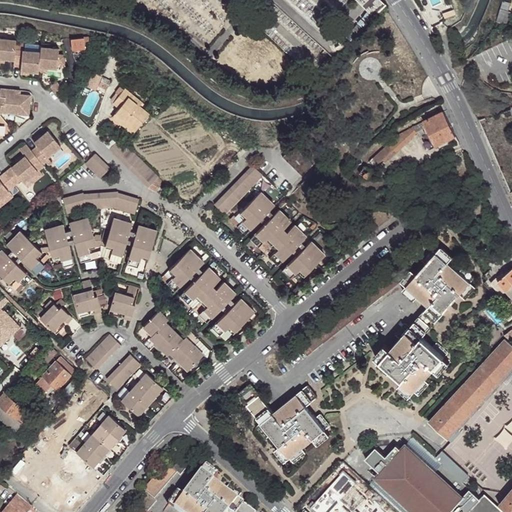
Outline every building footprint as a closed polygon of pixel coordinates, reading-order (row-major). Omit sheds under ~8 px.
[(375,15),(384,7),(377,0),(371,0),(365,6),(375,15)] [(510,4),(502,1),(501,5),(500,9),(496,21),(506,24),(510,12),(508,11),(510,4)] [(0,58),(5,59),(14,60),(15,50),(16,39),(0,37),(0,58)] [(84,37),(71,39),(72,50),(85,48),(84,37)] [(44,44),(41,44),(41,53),(39,66),(47,67),(57,68),(57,63),(64,64),(65,58),(63,58),(64,55),(58,54),(59,48),(49,48),(43,47),(44,44)] [(14,60),(14,66),(21,67),(21,70),(29,71),(39,72),(39,66),(41,53),(15,50),(14,60)] [(103,77),(101,81),(108,85),(110,80),(103,77)] [(66,92),(56,80),(50,86),(59,98),(66,92)] [(101,81),(100,81),(99,85),(107,89),(109,85),(108,85),(101,81)] [(0,96),(0,104),(1,104),(0,112),(15,113),(15,121),(22,122),(29,116),(29,115),(31,96),(30,95),(21,94),(15,94),(16,90),(1,88),(0,96)] [(131,93),(125,88),(113,103),(119,108),(115,112),(136,130),(150,113),(140,105),(129,97),(131,93)] [(129,97),(140,105),(143,102),(131,93),(129,97)] [(417,131),(420,136),(423,135),(429,132),(435,146),(456,136),(444,111),(413,126),(417,131)] [(134,133),(136,130),(115,112),(112,117),(121,124),(122,124),(134,133)] [(372,170),(417,131),(413,126),(397,134),(364,165),(372,170)] [(37,146),(32,150),(43,164),(49,159),(47,157),(61,146),(48,130),(41,136),(34,142),(37,146)] [(429,149),(435,146),(429,132),(423,135),(429,149)] [(162,180),(119,138),(109,148),(148,187),(147,188),(156,193),(162,180)] [(23,153),(25,156),(18,161),(4,172),(15,185),(22,179),(24,182),(39,170),(44,166),(43,164),(32,150),(26,144),(19,149),(23,153)] [(312,167),(292,147),(282,157),(302,176),(312,167)] [(85,163),(100,178),(110,168),(95,153),(85,163)] [(49,159),(43,164),(44,166),(46,167),(52,162),(49,159)] [(214,204),(225,214),(263,175),(253,165),(214,204)] [(359,172),(367,178),(372,170),(364,165),(359,172)] [(39,170),(24,182),(28,187),(43,175),(39,170)] [(0,198),(9,191),(9,190),(15,185),(4,172),(0,176),(0,198)] [(9,191),(0,198),(0,207),(13,196),(9,191)] [(118,192),(118,191),(84,194),(87,207),(87,208),(87,209),(116,207),(118,192)] [(230,219),(246,234),(260,220),(263,217),(267,213),(269,210),(275,205),(261,191),(235,217),(233,215),(230,219)] [(63,198),(67,213),(87,207),(84,194),(84,193),(84,192),(63,198)] [(139,198),(118,192),(116,207),(116,208),(135,214),(139,198)] [(272,244),(277,249),(269,257),(277,265),(292,251),(295,248),(298,244),(301,241),(307,236),(294,224),(287,232),(284,229),(291,221),(279,209),(274,214),(271,217),(267,221),(264,224),(250,239),(259,247),(266,239),(272,244)] [(75,242),(81,262),(92,259),(90,253),(89,248),(96,246),(94,236),(88,217),(69,222),(71,229),(73,233),(74,238),(75,242)] [(112,248),(109,259),(121,262),(126,243),(128,239),(129,234),(130,230),(132,223),(113,217),(106,241),(105,246),(112,248)] [(44,229),(49,246),(51,250),(53,258),(60,256),(63,266),(74,263),(69,244),(68,240),(67,235),(65,231),(64,223),(44,229)] [(138,267),(141,257),(149,259),(157,230),(138,224),(136,231),(135,235),(133,241),(132,244),(126,264),(138,267)] [(39,248),(21,230),(7,244),(13,249),(15,252),(19,256),(22,259),(37,273),(45,265),(37,256),(42,251),(39,248)] [(314,237),(318,241),(324,234),(320,231),(314,237)] [(264,252),(272,244),(266,239),(259,247),(264,252)] [(299,269),(304,275),(325,254),(311,240),(306,246),(303,248),(299,252),(296,255),(282,270),(290,278),(299,269)] [(105,246),(106,241),(101,241),(101,246),(101,249),(101,256),(109,259),(112,248),(105,246)] [(417,274),(412,270),(401,281),(407,286),(418,296),(429,306),(424,311),(420,316),(431,326),(436,321),(461,294),(466,298),(476,286),(471,282),(459,272),(448,262),(453,257),(441,247),(437,252),(426,263),(417,274)] [(0,250),(0,273),(18,292),(32,277),(18,263),(15,260),(11,256),(8,254),(3,248),(0,250)] [(170,279),(166,283),(175,291),(189,276),(192,274),(196,270),(199,267),(204,262),(190,248),(169,269),(174,275),(170,279)] [(437,252),(432,248),(422,260),(426,263),(437,252)] [(101,249),(90,253),(92,259),(101,256),(101,249)] [(179,296),(188,304),(196,296),(206,306),(198,314),(207,322),(221,307),(224,305),(228,301),(231,298),(236,293),(224,281),(216,289),(213,286),(220,278),(208,266),(203,271),(200,274),(196,278),(194,281),(179,296)] [(463,267),(459,272),(471,282),(475,278),(463,267)] [(401,281),(392,269),(298,344),(307,356),(401,281)] [(507,289),(511,284),(511,269),(505,276),(503,273),(491,283),(487,279),(484,283),(491,290),(498,297),(501,294),(507,289)] [(165,274),(161,277),(166,283),(170,279),(165,274)] [(73,295),(79,316),(91,313),(90,308),(93,308),(94,312),(102,311),(97,295),(95,296),(93,291),(91,280),(82,282),(85,292),(73,295)] [(414,301),(418,296),(407,286),(403,290),(414,301)] [(115,291),(108,313),(121,316),(122,312),(125,313),(124,317),(131,320),(135,304),(133,303),(136,292),(127,290),(126,294),(115,291)] [(211,327),(220,335),(228,327),(234,332),(255,311),(241,297),(235,302),(232,305),(229,309),(226,312),(211,327)] [(19,318),(22,315),(2,298),(0,300),(7,307),(19,318)] [(65,302),(61,298),(55,304),(59,308),(61,306),(65,302)] [(45,306),(48,309),(40,318),(56,333),(65,325),(61,321),(64,319),(68,323),(73,317),(61,306),(59,308),(55,304),(51,300),(45,306)] [(159,310),(146,323),(143,326),(152,335),(166,321),(168,319),(159,310)] [(431,326),(420,316),(410,327),(400,338),(390,349),(385,345),(375,356),(380,361),(392,371),(403,381),(398,386),(410,396),(414,391),(425,379),(434,368),(439,373),(450,361),(445,357),(433,346),(422,337),(431,326)] [(166,321),(152,335),(149,337),(159,346),(175,330),(166,321)] [(396,334),(400,338),(410,327),(406,323),(396,334)] [(225,340),(234,332),(228,327),(220,335),(225,340)] [(183,338),(175,330),(159,346),(168,355),(170,352),(183,338)] [(505,334),(503,335),(507,339),(511,334),(511,330),(505,334)] [(190,331),(186,336),(195,345),(199,340),(190,331)] [(120,344),(110,334),(86,358),(96,368),(120,344)] [(183,338),(170,352),(179,361),(195,345),(186,336),(183,338)] [(511,343),(506,339),(495,350),(430,421),(448,437),(452,441),(459,434),(455,430),(511,367),(511,343)] [(199,340),(195,345),(204,354),(207,357),(208,356),(208,355),(209,353),(209,352),(210,351),(199,340)] [(437,342),(433,346),(445,357),(449,352),(437,342)] [(50,345),(41,355),(48,362),(57,352),(50,345)] [(195,345),(179,361),(188,370),(204,354),(195,345)] [(141,364),(131,354),(106,379),(117,389),(130,374),(139,366),(141,364)] [(58,389),(74,370),(59,357),(42,375),(43,376),(36,384),(45,392),(52,384),(58,389)] [(388,376),(392,371),(380,361),(376,365),(388,376)] [(85,380),(87,378),(79,371),(77,373),(85,380)] [(163,387),(146,372),(138,381),(155,396),(163,387)] [(429,383),(425,379),(414,391),(419,395),(429,383)] [(155,396),(138,381),(129,390),(147,406),(155,396)] [(250,383),(238,393),(248,405),(261,422),(271,434),(280,446),(275,450),(285,462),(290,458),(302,448),(314,439),(318,444),(330,434),(326,429),(316,417),(307,405),(317,397),(308,385),(273,412),(250,383)] [(147,406),(129,390),(121,400),(138,415),(147,406)] [(0,417),(16,430),(22,423),(31,430),(39,420),(24,407),(24,408),(5,392),(0,398),(0,417)] [(79,402),(74,399),(50,430),(63,440),(64,440),(66,437),(65,436),(62,433),(76,415),(77,414),(72,410),(79,402)] [(320,413),(316,417),(326,429),(330,425),(320,413)] [(126,429),(109,414),(101,423),(118,439),(126,429)] [(76,415),(62,433),(65,436),(79,418),(76,415)] [(266,438),(271,434),(261,422),(257,426),(266,438)] [(118,439),(101,423),(92,433),(110,448),(118,439)] [(50,430),(49,429),(30,450),(43,462),(63,440),(50,430)] [(110,448),(92,433),(84,442),(101,457),(110,448)] [(101,457),(84,442),(76,452),(93,467),(101,457)] [(467,511),(479,499),(480,499),(473,493),(469,489),(462,483),(442,464),(435,472),(404,445),(400,450),(395,445),(385,457),(375,448),(364,460),(377,471),(379,473),(375,478),(412,511),(467,511)] [(306,452),(302,448),(290,458),(294,462),(306,452)] [(462,483),(468,477),(440,450),(434,456),(436,458),(462,483)] [(349,475),(353,471),(343,462),(343,461),(332,473),(336,477),(342,470),(349,475)] [(186,469),(178,462),(174,467),(172,469),(177,473),(179,474),(180,476),(186,469)] [(172,469),(166,463),(143,490),(146,492),(136,503),(141,507),(137,511),(147,511),(157,501),(154,499),(177,473),(172,469)] [(177,492),(168,505),(178,511),(228,511),(254,511),(237,499),(225,490),(213,481),(217,476),(205,466),(201,472),(183,496),(177,492)] [(336,477),(332,473),(326,479),(330,483),(336,477)] [(330,483),(326,479),(302,505),(310,511),(326,511),(330,508),(334,511),(337,511),(342,507),(336,502),(343,495),(330,483)] [(241,494),(229,485),(225,490),(237,499),(241,494)] [(480,499),(479,499),(494,511),(493,511),(505,511),(479,488),(473,493),(480,499)] [(511,511),(511,489),(499,505),(509,511),(511,511)] [(15,495),(1,511),(26,511),(30,508),(30,507),(15,495)] [(493,511),(494,511),(479,499),(467,511),(493,511)]
